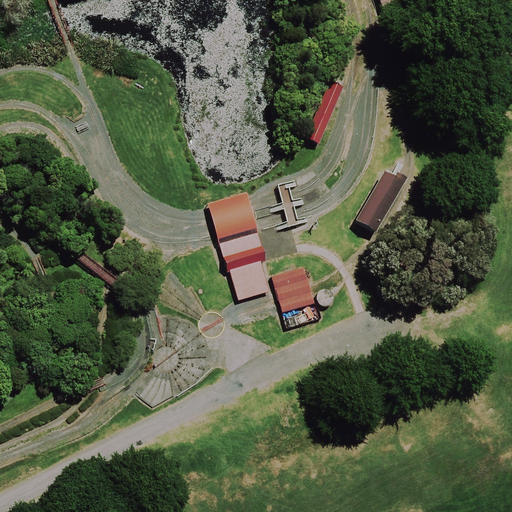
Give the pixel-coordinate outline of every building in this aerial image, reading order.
[(378,0),(384,13),(398,7),(394,0),(378,0)] [(317,148),(341,89),(337,88),(329,84),(305,143),(317,148)] [(395,180),(383,174),(355,223),(376,235),(407,181),(397,176),(395,180)] [(267,263),(246,194),(207,206),(227,273),(230,272),(239,302),(270,293),(262,265),(267,263)] [(304,271),(272,280),(275,290),(277,297),(278,302),(279,306),(282,314),(314,305),(309,288),(304,271)] [(316,302),(319,308),(326,310),(332,308),(336,303),(335,296),(330,292),(323,291),(318,295),(316,302)]
